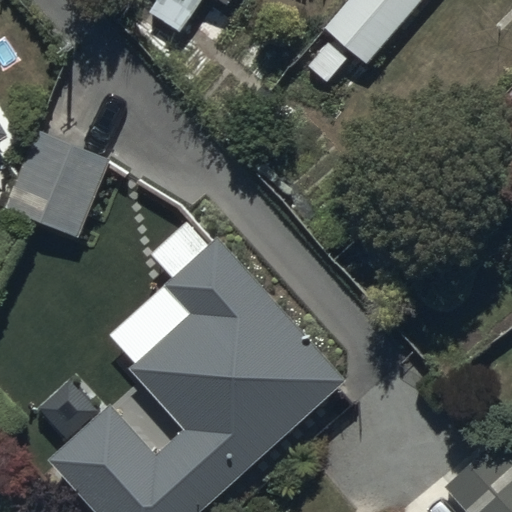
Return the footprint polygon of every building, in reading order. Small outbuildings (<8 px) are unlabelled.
[(208,0),(224,0),(233,6),(237,0),(159,0),(151,13),(183,36),(208,0)] [(351,0),(324,31),(366,68),(426,0),(351,0)] [(511,95),(491,116),(511,137),(511,95)] [(0,145),(13,138),(0,116),(0,145)] [(40,133),(8,211),(83,242),(115,163),(40,133)] [(114,340),(140,368),(137,371),(192,434),(143,477),(174,511),(208,511),(352,385),(225,242),(215,251),(191,224),(155,256),(179,283),(172,289),(114,340)] [(511,511),(511,464),(495,446),(446,491),(465,511),(511,511)]
